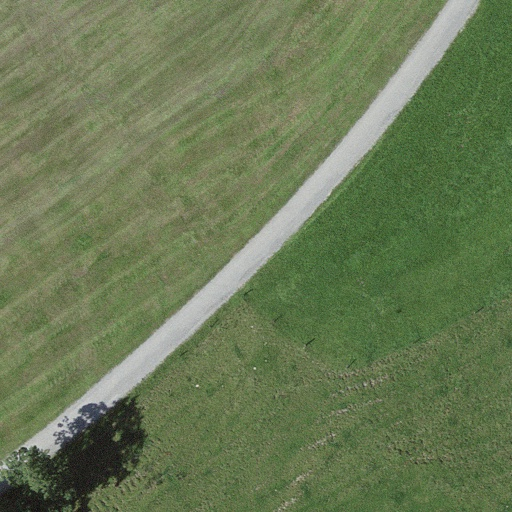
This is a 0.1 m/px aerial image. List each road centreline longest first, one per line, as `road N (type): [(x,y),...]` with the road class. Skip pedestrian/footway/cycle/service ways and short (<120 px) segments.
road 1 (track): [(0,481),(150,363),(315,196),(465,0)]
road 2 (track): [(258,511),(401,214),(422,149),(423,64)]
